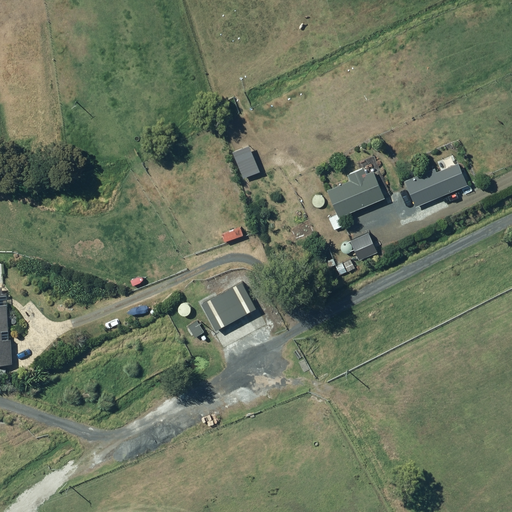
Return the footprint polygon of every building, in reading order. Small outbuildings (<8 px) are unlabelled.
[(418,205),(469,180),(460,162),(457,163),(452,154),(436,162),(438,166),(407,181),(418,205)] [(343,216),(390,191),(373,160),(350,173),(352,178),(329,190),(343,216)] [(245,280),(206,302),(219,325),(258,302),(245,280)] [(0,363),(13,363),(12,304),(0,303),(0,363)] [(199,319),(189,325),(196,336),(206,330),(199,319)]
